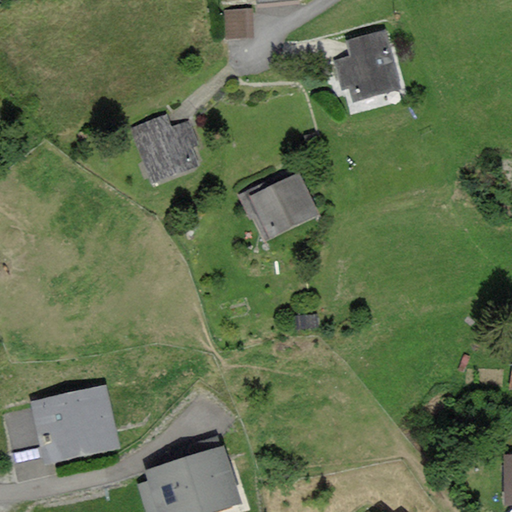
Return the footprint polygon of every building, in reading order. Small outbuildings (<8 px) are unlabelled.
[(225,34),(253,35),(254,5),(226,4),(225,34)] [(399,86),(386,32),(351,41),(355,57),(339,61),(344,85),(352,83),(356,97),(399,86)] [(169,132),(164,118),(136,128),(155,179),(195,164),(188,144),(196,142),(189,124),(169,132)] [(316,212),(298,176),(271,190),(267,183),(245,195),(266,237),(316,212)] [(114,441),(103,389),(37,403),(38,411),(8,417),(21,478),(54,471),(50,455),(114,441)] [(198,511),(238,499),(221,448),(152,471),(156,482),(143,487),(151,511),(198,511)]
